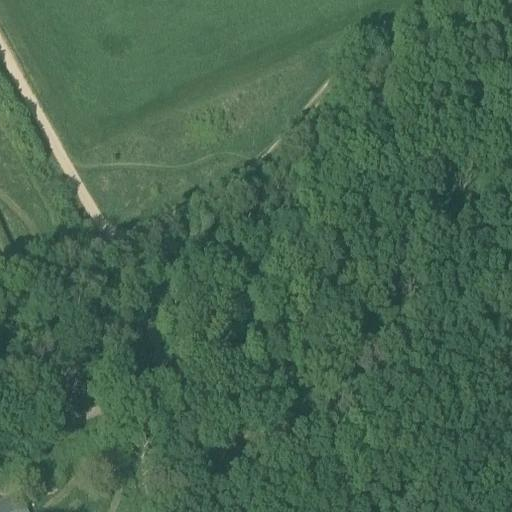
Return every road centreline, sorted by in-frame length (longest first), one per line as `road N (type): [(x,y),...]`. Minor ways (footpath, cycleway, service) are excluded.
road 1 (track): [(474,0),(353,61),(299,134),(255,172),(111,244)]
road 2 (track): [(0,48),(111,244)]
road 3 (track): [(0,460),(118,413),(170,374)]
road 4 (track): [(111,244),(170,374)]
